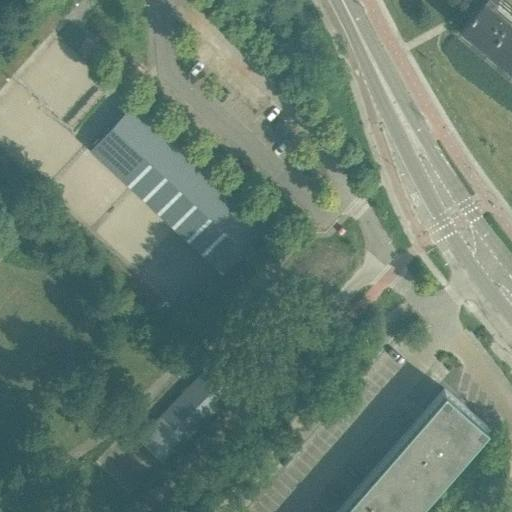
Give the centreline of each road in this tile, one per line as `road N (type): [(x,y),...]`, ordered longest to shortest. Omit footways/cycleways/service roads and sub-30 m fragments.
road 1 (tertiary): [(404,121),(446,228),(511,311)]
road 2 (tertiary): [(511,258),(404,121)]
road 3 (tertiary): [(343,0),(404,121)]
